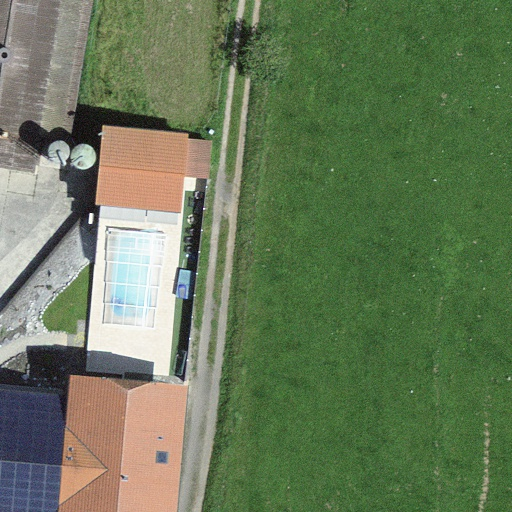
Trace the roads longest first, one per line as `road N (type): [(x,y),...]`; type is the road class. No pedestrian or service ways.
road 1 (unclassified): [(185,511),(225,172)]
road 2 (track): [(225,172),(241,0)]
